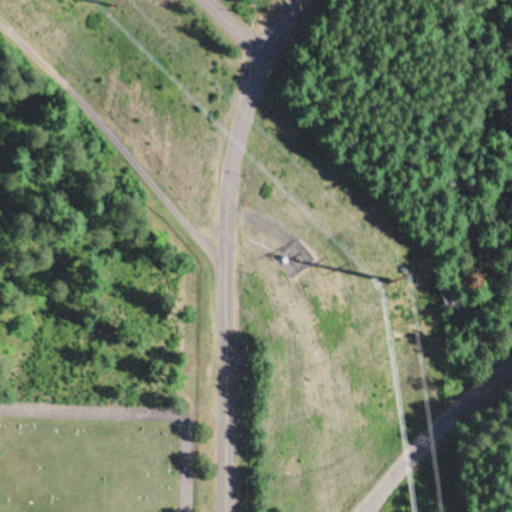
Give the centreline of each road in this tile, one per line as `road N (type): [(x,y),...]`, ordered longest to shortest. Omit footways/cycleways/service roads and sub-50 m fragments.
road 1 (residential): [(229,511),(236,166),(262,59),(297,0)]
road 2 (residential): [(192,511),(196,428),(187,413),(0,405)]
road 3 (residential): [(511,372),(370,511)]
